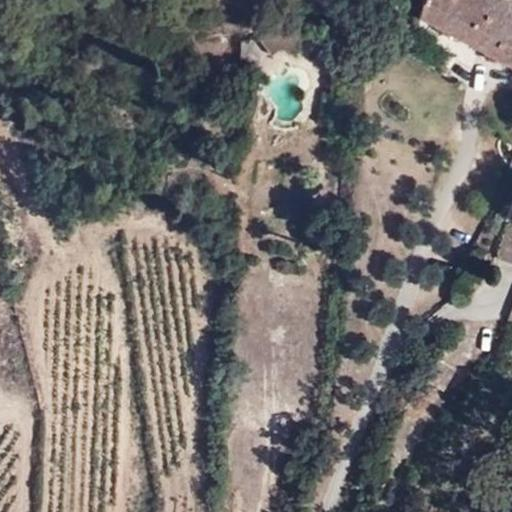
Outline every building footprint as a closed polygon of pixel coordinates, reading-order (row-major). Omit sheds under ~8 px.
[(511,10),(492,0),(420,0),(414,17),(511,69),(511,10)] [(242,39),(241,57),(257,58),(258,39),(242,39)] [(307,54),(286,43),(280,43),(262,58),(274,71),(283,64),(298,70),(307,54)] [(336,110),(323,110),(320,139),(334,140),(336,110)] [(511,259),(511,222),(506,221),(497,255),(511,259)]
